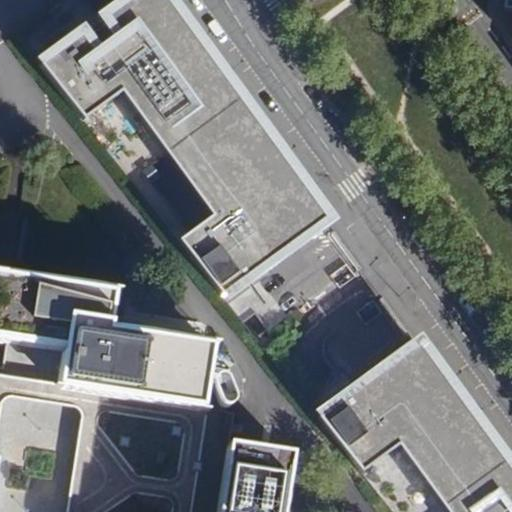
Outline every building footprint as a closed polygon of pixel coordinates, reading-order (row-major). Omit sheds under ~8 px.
[(179,247),(219,299),(326,221),(164,0),(130,0),(38,68),(91,135),(128,107),(213,222),(179,247)] [(511,0),(506,0),(502,21),(511,22),(511,0)] [(92,395),(194,410),(204,348),(102,332),(108,292),(0,273),(0,338),(1,338),(57,348),(51,385),(76,389),(93,391),(92,395)] [(0,377),(51,385),(57,348),(1,338),(0,346),(0,358),(3,359),(0,377)] [(511,511),(511,475),(417,346),(315,421),(356,473),(391,446),(439,511),(511,511)] [(0,396),(73,408),(76,389),(51,385),(0,377),(3,359),(0,358),(0,396)] [(216,378),(212,377),(210,378),(206,383),(206,386),(213,408),(216,411),(221,411),(224,410),(226,409),(227,406),(227,402),(223,387),(220,381),(216,378)] [(93,391),(76,389),(73,408),(57,511),(71,511),(73,498),(76,499),(92,395),(93,391)] [(209,511),(220,447),(224,448),(230,415),(194,410),(92,395),(76,499),(73,498),(71,511),(209,511)] [(275,511),(284,457),(224,448),(220,447),(209,511),(275,511)]
